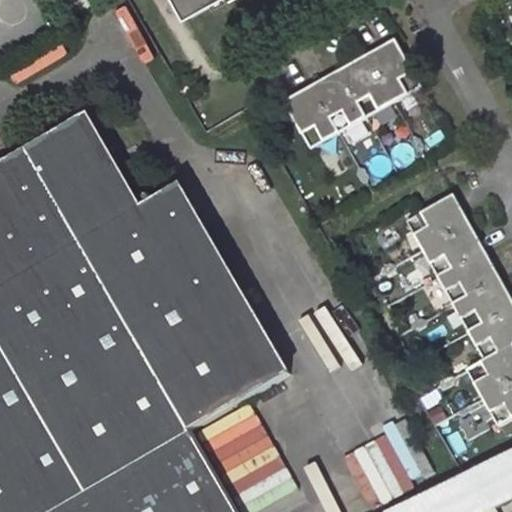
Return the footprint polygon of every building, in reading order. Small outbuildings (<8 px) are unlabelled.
[(184,0),(193,14),(218,0),(184,0)] [(397,42),(288,102),(313,147),(340,133),(367,117),(395,102),(423,86),(397,42)] [(0,511),(235,511),(193,439),(291,383),(185,198),(147,220),(93,125),(0,177),(0,511)] [(424,214),(410,223),(425,250),(441,277),(456,305),(472,332),(487,360),(511,346),(511,297),(455,197),(424,214)] [(511,346),(487,360),(469,370),(485,398),(501,426),(511,420),(511,346)] [(511,463),(410,511),(497,511),(511,504),(511,463)]
